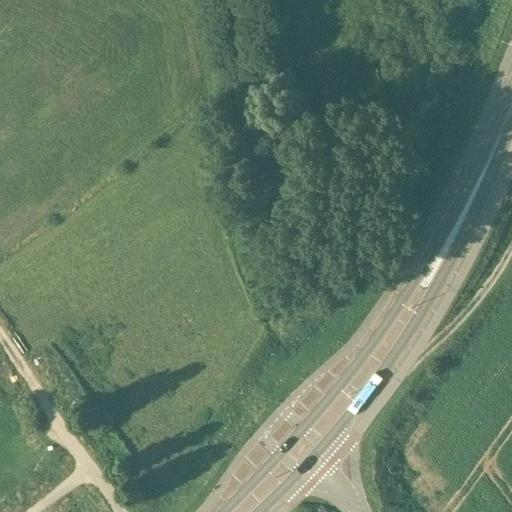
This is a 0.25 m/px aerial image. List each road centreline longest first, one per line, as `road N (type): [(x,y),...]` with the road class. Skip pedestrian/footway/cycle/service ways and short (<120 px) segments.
road 1 (secondary): [(511,101),(457,211),(376,340),(225,511)]
road 2 (secondary): [(313,458),(417,322),(489,181),(511,115)]
road 3 (track): [(117,511),(0,337)]
road 4 (track): [(378,380),(437,342),(464,313),(511,234)]
